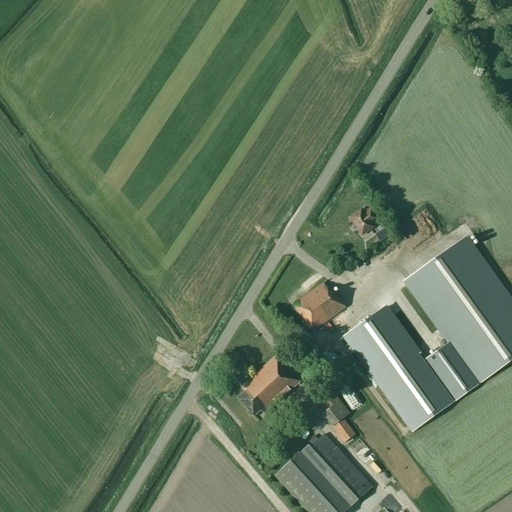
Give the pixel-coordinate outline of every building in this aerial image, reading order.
[(362,214),(360,210),(348,219),(361,236),(372,228),(370,225),(377,220),(369,209),(362,214)] [(511,359),(511,305),(464,238),(404,281),(448,343),(423,361),(398,327),(401,325),(381,298),(359,313),(433,416),(511,359)] [(366,275),(381,266),(378,260),(362,268),(366,275)] [(306,296),(292,306),(312,333),(345,309),(326,282),(306,296)] [(338,335),(356,358),(373,346),(355,322),(338,335)] [(266,416),(273,410),(272,408),(301,382),(277,356),(242,387),(246,391),(237,399),(254,417),(261,411),(266,416)] [(355,435),(343,419),(344,419),(344,418),(349,414),(333,391),(319,402),(326,411),(321,414),(332,428),(333,428),(344,443),(355,435)] [(308,445),(296,457),(303,464),(299,468),(339,511),(344,511),(372,488),(324,435),(310,448),(308,445)] [(393,489),(403,501),(409,496),(399,484),(393,489)] [(402,511),(394,497),(391,495),(386,498),(380,504),(384,511),(402,511)]
